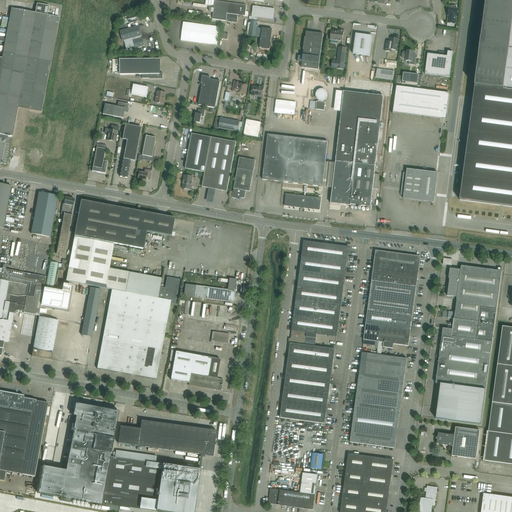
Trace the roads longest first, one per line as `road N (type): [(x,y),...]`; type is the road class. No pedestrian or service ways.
road 1 (unclassified): [(260,511),(294,226)]
road 2 (unclassified): [(325,511),(362,235)]
road 3 (unclassified): [(241,412),(0,371)]
road 4 (unclassified): [(406,467),(437,245)]
road 5 (unclassified): [(241,412),(264,222)]
road 6 (tertiary): [(161,203),(0,173)]
road 7 (unclassified): [(161,203),(191,54)]
road 8 (unclassified): [(291,8),(282,67),(191,54)]
